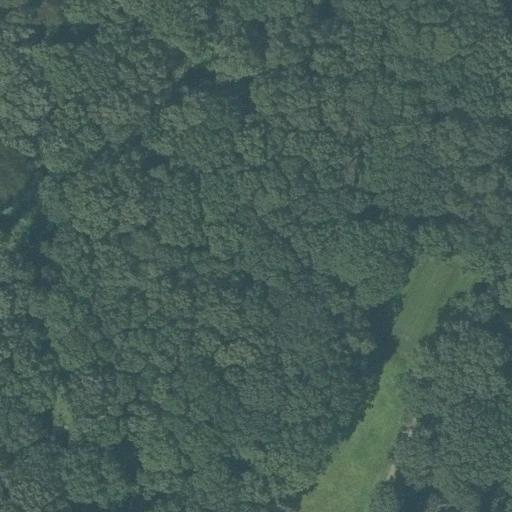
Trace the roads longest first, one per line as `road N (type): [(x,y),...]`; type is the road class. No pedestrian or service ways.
road 1 (track): [(81,511),(116,479),(213,278),(388,0)]
road 2 (track): [(379,511),(406,441),(425,347),(435,327),(484,294),(511,241)]
